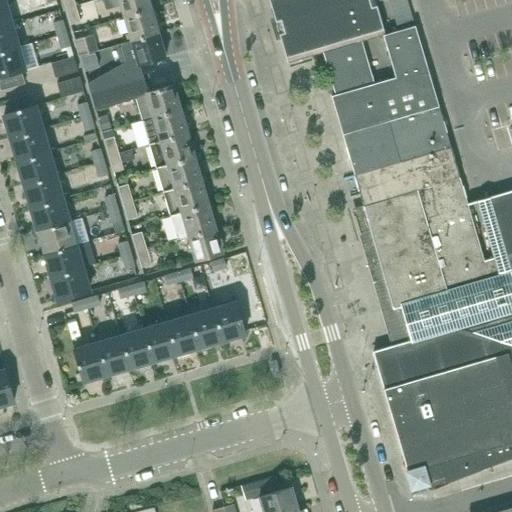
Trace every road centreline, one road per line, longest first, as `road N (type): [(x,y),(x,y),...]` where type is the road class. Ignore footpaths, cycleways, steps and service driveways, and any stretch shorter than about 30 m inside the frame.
road 1 (residential): [(70,474),(320,401)]
road 2 (tertiary): [(267,204),(270,240),(320,401)]
road 3 (tertiary): [(345,392),(330,333),(267,204)]
road 4 (residential): [(0,247),(54,425)]
road 5 (tertiary): [(267,204),(227,67)]
road 6 (tertiary): [(380,511),(345,392)]
